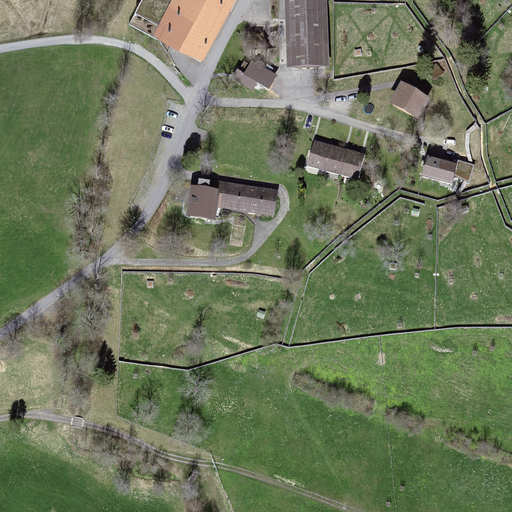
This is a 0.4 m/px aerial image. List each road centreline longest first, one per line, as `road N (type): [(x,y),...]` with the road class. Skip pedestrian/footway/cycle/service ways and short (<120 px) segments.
road 1 (unknown): [(110,271),(244,269),(282,226),(287,209),(278,194),(170,172)]
road 2 (track): [(349,511),(140,440)]
road 3 (track): [(196,102),(139,46),(88,37),(0,48)]
road 4 (track): [(0,420),(42,413),(140,440)]
